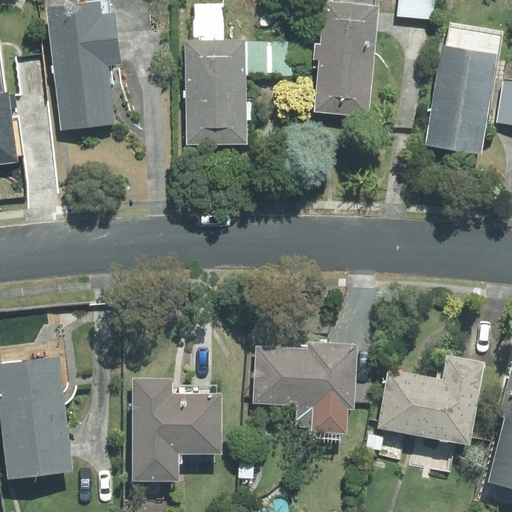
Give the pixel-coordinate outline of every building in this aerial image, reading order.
[(105,9),(103,0),(73,0),(48,3),(61,128),(117,121),(110,60),(122,59),(117,8),(105,9)] [(370,114),(381,2),(364,0),(325,0),(314,108),(370,114)] [(397,0),(396,14),(433,17),(435,0),(397,0)] [(225,34),(225,2),(194,2),(194,34),(187,34),(188,142),(248,141),(248,75),(292,75),(292,39),(248,39),(248,35),(225,34)] [(483,151),(499,50),(442,40),(426,142),(483,151)] [(0,161),(20,159),(10,87),(4,88),(0,56),(0,161)] [(498,121),(511,122),(511,79),(504,79),(498,121)] [(309,339),(308,346),(256,344),(254,402),(314,404),(313,429),(348,430),(349,405),(357,406),(359,341),(309,339)] [(0,399),(8,476),(75,468),(63,354),(0,360),(0,399)] [(378,427),(472,443),(485,360),(448,354),(444,378),(388,368),(378,427)] [(511,367),(500,416),(505,417),(488,483),(511,488),(511,367)] [(175,390),(174,375),(133,376),(133,478),(140,478),(141,497),(167,497),(167,478),(181,478),(181,451),(224,451),(224,390),(175,390)] [(399,457),(401,442),(386,440),(384,454),(399,457)] [(254,477),(255,455),(240,455),(239,476),(254,477)] [(62,504),(54,491),(44,497),(53,511),(62,504)]
